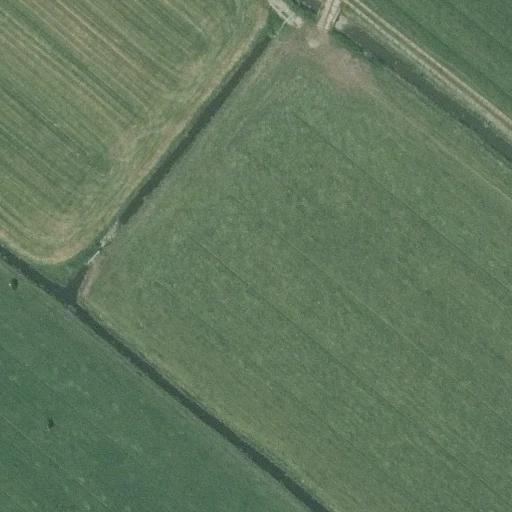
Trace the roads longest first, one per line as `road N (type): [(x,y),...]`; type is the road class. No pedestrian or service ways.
road 1 (track): [(331,0),(306,62),(306,88),(328,107),(441,146),(511,204)]
road 2 (track): [(347,0),(511,128)]
